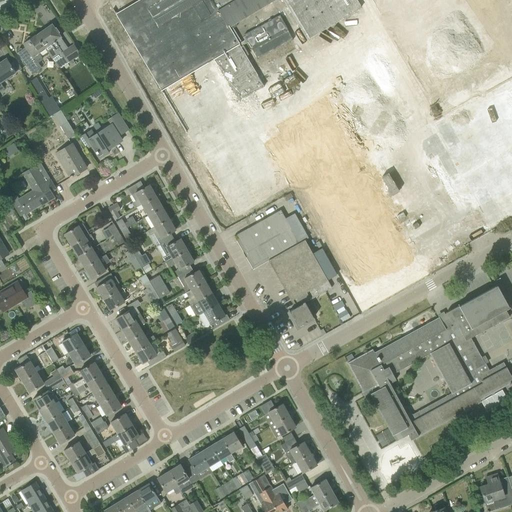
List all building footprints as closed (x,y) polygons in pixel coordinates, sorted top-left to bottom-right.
[(126,0),(121,2),(223,218),(303,180),(351,283),(409,256),(390,217),(407,209),(389,171),(392,170),(375,134),(406,119),(365,31),(258,81),(231,22),(278,0),(286,0),(304,37),(361,10),(355,0),(126,0)] [(509,38),(496,12),(490,15),(485,15),(485,11),(481,11),(479,7),(478,7),(471,11),(474,17),(487,17),(479,21),(479,34),(485,46),(495,45),(509,38)] [(244,35),(251,49),(257,60),(293,40),(280,16),(244,35)] [(56,43),(61,40),(60,37),(51,25),(36,36),(45,49),(52,59),(59,55),(56,50),(59,48),(56,43)] [(45,49),(36,36),(35,35),(32,37),(29,36),(28,36),(26,37),(26,39),(27,41),(23,43),(26,47),(22,50),(20,49),(19,49),(18,50),(18,51),(18,52),(17,53),(32,75),(37,72),(39,73),(39,69),(42,68),(38,63),(41,61),(42,58),(39,53),(45,49)] [(62,52),(68,62),(80,54),(74,44),(62,52)] [(0,89),(2,88),(0,84),(0,81),(20,69),(15,61),(9,64),(6,59),(0,62),(0,89)] [(486,226),(511,213),(511,77),(485,91),(485,90),(443,111),(445,116),(428,125),(433,135),(419,142),(455,212),(474,202),(486,226)] [(36,96),(49,117),(60,110),(51,96),(49,98),(37,78),(29,82),(37,95),(36,96)] [(60,127),(68,139),(75,135),(68,122),(60,127)] [(107,150),(121,141),(111,124),(94,135),(91,130),(79,137),(86,150),(91,146),(99,158),(109,152),(107,150)] [(56,154),(70,178),(86,168),(72,144),(56,154)] [(10,200),(14,208),(20,216),(45,201),(46,202),(54,197),(51,193),(56,189),(41,163),(23,174),(34,192),(19,200),(16,196),(10,200)] [(134,209),(141,204),(156,196),(149,185),(135,193),(138,199),(131,203),(134,209)] [(141,204),(148,216),(162,207),(156,196),(141,204)] [(116,211),(120,209),(117,203),(108,209),(115,220),(120,217),(116,211)] [(148,216),(154,227),(169,218),(162,207),(148,216)] [(96,215),(99,221),(108,216),(105,210),(96,215)] [(267,259),(268,261),(299,243),(305,240),(309,238),(294,213),(285,218),(280,210),(236,235),(254,265),(266,258),(267,259)] [(121,231),(127,228),(136,223),(132,216),(127,219),(127,221),(124,223),(122,219),(116,222),(121,231)] [(153,234),(160,245),(171,238),(169,234),(175,230),(169,218),(154,227),(147,231),(150,236),(153,234)] [(108,227),(113,236),(119,233),(113,224),(108,227)] [(64,234),(70,245),(85,237),(78,226),(64,234)] [(127,228),(121,231),(126,240),(132,237),(127,228)] [(119,233),(113,236),(119,245),(124,242),(119,233)] [(70,245),(77,257),(92,248),(88,242),(94,239),(90,234),(85,237),(70,245)] [(163,257),(166,262),(187,250),(180,239),(174,242),(171,238),(160,245),(166,255),(163,257)] [(0,258),(0,259),(8,254),(0,240),(0,258)] [(291,301),(292,300),(302,294),(307,302),(338,284),(317,246),(310,250),(305,240),(299,243),(268,261),(291,301)] [(136,246),(130,250),(136,259),(141,255),(136,246)] [(77,257),(84,268),(98,259),(92,248),(77,257)] [(127,264),(131,262),(136,259),(130,250),(125,253),(128,257),(124,259),(127,264)] [(175,264),(181,274),(190,269),(187,265),(194,261),(187,250),(166,262),(168,267),(175,264)] [(141,255),(136,259),(141,267),(141,268),(142,267),(148,264),(150,263),(145,253),(144,254),(141,256),(141,255)] [(98,259),(84,268),(91,279),(105,270),(108,269),(105,265),(110,262),(106,255),(98,259)] [(136,259),(131,262),(136,270),(141,267),(136,259)] [(148,264),(142,267),(146,273),(152,269),(148,264)] [(205,282),(202,277),(204,275),(201,271),(199,271),(199,270),(192,274),(190,269),(181,274),(187,285),(182,288),(185,293),(205,282)] [(154,278),(149,281),(154,290),(164,284),(159,275),(154,278)] [(117,290),(110,279),(96,288),(95,289),(98,295),(100,294),(103,299),(117,290)] [(143,291),(145,295),(154,290),(149,281),(143,284),(146,289),(143,291)] [(0,291),(0,307),(2,312),(21,301),(26,309),(36,303),(37,303),(38,303),(30,291),(24,294),(20,286),(17,282),(0,291)] [(193,295),(197,301),(212,293),(205,282),(185,293),(188,298),(193,295)] [(164,284),(154,290),(159,299),(165,296),(169,293),(164,284)] [(471,338),(511,315),(511,313),(497,286),(459,306),(439,317),(374,353),(372,350),(347,363),(360,387),(363,392),(367,390),(370,394),(389,429),(392,435),(393,435),(396,441),(407,435),(410,440),(418,436),(418,437),(481,402),(480,400),(481,399),(482,400),(481,401),(482,404),(486,412),(507,400),(503,392),(502,390),(494,394),(493,392),(511,382),(511,378),(506,367),(503,362),(489,370),(471,338)] [(117,290),(103,299),(110,310),(124,302),(117,290)] [(154,290),(145,295),(151,304),(159,299),(154,290)] [(196,317),(203,312),(218,304),(212,293),(197,301),(189,306),(196,317)] [(302,294),(292,300),(296,307),(289,311),(298,327),(313,318),(305,303),(307,302),(302,294)] [(166,308),(171,316),(177,313),(172,304),(166,308)] [(218,304),(203,312),(210,324),(225,315),(218,304)] [(158,312),(163,321),(169,318),(163,309),(158,312)] [(115,319),(122,330),(142,318),(139,313),(133,317),(129,310),(115,319)] [(177,313),(171,316),(176,325),(182,321),(177,313)] [(122,330),(128,341),(143,332),(139,326),(145,323),(142,318),(122,330)] [(169,318),(163,321),(168,330),(174,326),(169,318)] [(128,341),(135,352),(149,343),(150,344),(156,340),(153,335),(147,339),(143,332),(128,341)] [(61,342),(68,353),(83,344),(76,333),(70,337),(64,340),(61,342)] [(184,338),(188,344),(197,339),(194,333),(184,338)] [(173,345),(176,351),(185,345),(182,340),(173,345)] [(149,343),(135,352),(142,364),(156,355),(150,344),(149,343)] [(83,344),(68,353),(75,364),(90,355),(83,344)] [(51,348),(46,352),(52,363),(58,359),(51,348)] [(160,360),(166,357),(163,351),(156,355),(160,360)] [(52,363),(46,352),(38,356),(45,367),(52,363)] [(20,379),(22,381),(37,372),(30,361),(15,370),(20,379)] [(80,387),(86,383),(86,382),(101,373),(94,362),(79,371),(83,378),(77,382),(80,387)] [(63,365),(56,369),(61,377),(62,377),(73,371),(70,366),(65,368),(63,365)] [(54,376),(56,380),(61,377),(56,369),(51,373),(54,376)] [(37,372),(22,381),(22,383),(28,393),(43,383),(37,372)] [(86,382),(86,383),(92,393),(108,384),(101,373),(86,382)] [(61,377),(56,380),(50,384),(53,390),(66,383),(62,377),(61,377)] [(68,385),(71,391),(76,388),(73,382),(68,385)] [(92,393),(99,405),(114,396),(108,384),(92,393)] [(76,388),(71,391),(75,397),(80,394),(76,388)] [(38,408),(39,411),(54,401),(48,390),(32,399),(38,408)] [(114,396),(99,405),(106,416),(121,407),(114,396)] [(270,400),(260,406),(265,415),(268,413),(274,424),(289,415),(282,404),(275,408),(270,400)] [(40,412),(46,422),(61,412),(54,401),(39,411),(40,412)] [(75,404),(71,407),(74,412),(79,410),(75,404)] [(81,408),(85,413),(90,411),(86,405),(81,408)] [(90,411),(85,413),(88,419),(93,416),(90,411)] [(51,430),(53,433),(68,424),(61,412),(46,422),(51,430)] [(110,422),(117,434),(132,425),(125,413),(110,422)] [(289,415),(274,424),(281,435),(287,432),(295,427),(289,415)] [(81,423),(86,432),(91,429),(85,420),(81,423)] [(94,428),(98,434),(108,427),(105,421),(104,422),(103,422),(94,428)] [(68,424),(53,433),(53,434),(59,444),(74,435),(68,424)] [(132,425),(117,434),(106,440),(109,445),(116,441),(120,439),(124,445),(128,452),(138,446),(134,439),(139,436),(132,425)] [(238,429),(245,440),(250,437),(244,426),(238,429)] [(0,462),(3,467),(15,460),(10,453),(15,450),(2,428),(0,429),(0,462)] [(233,432),(221,439),(230,453),(242,446),(233,432)] [(245,440),(256,459),(261,456),(256,446),(250,437),(245,440)] [(290,464),(295,461),(310,453),(304,441),(298,445),(293,437),(293,438),(280,445),(290,464)] [(89,444),(92,449),(100,444),(97,439),(89,444)] [(221,439),(211,445),(219,460),(225,456),(229,462),(234,460),(230,453),(221,439)] [(69,459),(70,462),(85,453),(78,442),(63,451),(69,459)] [(100,444),(92,449),(97,458),(105,453),(100,444)] [(211,445),(199,452),(208,467),(219,460),(211,445)] [(85,453),(70,462),(71,464),(77,473),(82,470),(86,477),(96,471),(92,464),(88,457),(92,455),(89,450),(85,453)] [(208,467),(199,452),(188,459),(197,473),(208,467)] [(261,456),(256,459),(260,465),(265,474),(274,468),(266,453),(261,456)] [(310,453),(295,461),(302,473),(317,465),(310,453)] [(428,455),(422,459),(426,466),(433,463),(428,455)] [(173,468),(168,471),(177,485),(181,491),(182,494),(186,491),(184,488),(191,483),(180,464),(179,464),(178,463),(172,467),(173,468)] [(247,470),(242,473),(248,482),(253,479),(247,470)] [(177,485),(168,471),(157,478),(166,492),(173,488),(176,494),(181,491),(177,485)] [(248,482),(242,473),(237,476),(242,485),(248,482)] [(264,474),(258,478),(277,511),(284,511),(287,509),(284,504),(292,500),(283,484),(272,490),(270,486),(264,475),(264,474)] [(289,490),(295,486),(305,481),(302,474),(285,484),(289,490)] [(480,487),(483,496),(485,502),(493,500),(496,510),(511,504),(511,489),(509,482),(500,485),(496,474),(486,477),(488,484),(480,487)] [(277,511),(258,478),(252,482),(264,503),(261,504),(264,511),(265,511),(264,511),(277,511)] [(309,498),(311,502),(331,491),(325,479),(310,488),(314,495),(309,498)] [(305,481),(295,486),(299,492),(308,487),(305,481)] [(21,491),(28,503),(43,494),(35,482),(21,491)] [(149,483),(137,490),(146,505),(146,504),(157,498),(149,483)] [(225,483),(220,486),(225,495),(231,492),(225,483)] [(247,485),(239,489),(240,490),(242,494),(250,490),(247,485)] [(225,495),(220,486),(215,489),(220,498),(225,495)] [(137,490),(126,497),(135,511),(150,511),(151,511),(146,504),(146,505),(137,490)] [(331,491),(311,502),(314,507),(319,504),(323,511),(338,502),(331,491)] [(28,503),(33,511),(40,511),(50,507),(43,494),(28,503)] [(126,497),(115,503),(119,511),(133,511),(135,511),(126,497)] [(296,502),(299,509),(305,505),(303,501),(302,499),(296,502)] [(217,503),(221,509),(226,506),(223,500),(217,503)] [(201,511),(203,511),(196,501),(189,505),(193,511),(201,511)] [(119,511),(115,503),(104,510),(104,511),(119,511)] [(241,507),(243,511),(252,511),(251,509),(247,503),(241,507)]
